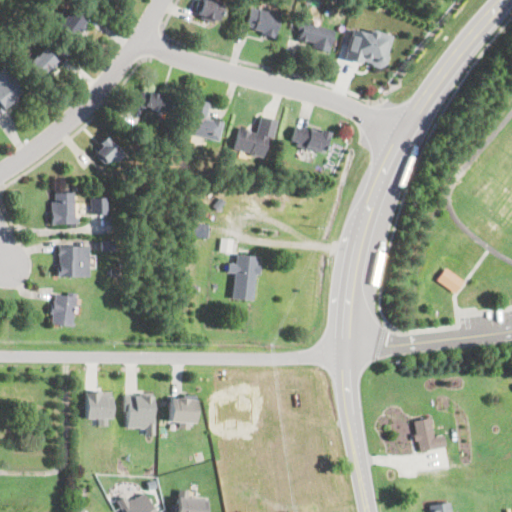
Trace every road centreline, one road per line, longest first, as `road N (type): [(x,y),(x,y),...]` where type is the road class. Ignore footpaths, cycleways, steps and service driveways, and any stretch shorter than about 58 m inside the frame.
road 1 (primary): [(368,511),(344,344),(362,224),(407,131),(502,0)]
road 2 (residential): [(345,358),(0,355)]
road 3 (residential): [(407,131),(327,96),(172,54),(143,37)]
road 4 (residential): [(162,0),(97,97),(0,173)]
